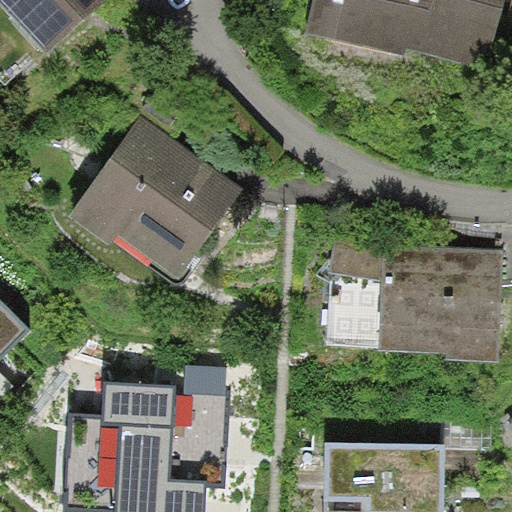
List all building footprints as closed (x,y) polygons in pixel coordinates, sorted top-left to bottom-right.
[(0,0),(0,10),(46,60),(109,0),(0,0)] [(408,50),(483,70),(501,0),(311,0),(303,32),(405,59),(408,50)] [(119,241),(180,285),(246,195),(183,150),(142,120),(65,226),(108,256),(119,241)] [(333,277),(383,282),(381,355),(451,357),(450,364),(498,365),(501,256),(452,255),(386,253),(388,236),(339,230),(333,277)] [(0,368),(33,334),(0,302),(0,368)] [(229,471),(230,511),(238,511),(234,382),(195,383),(198,472),(229,471)] [(447,511),(447,450),(328,450),(328,511),(447,511)] [(127,511),(13,460),(0,488),(0,511),(127,511)]
